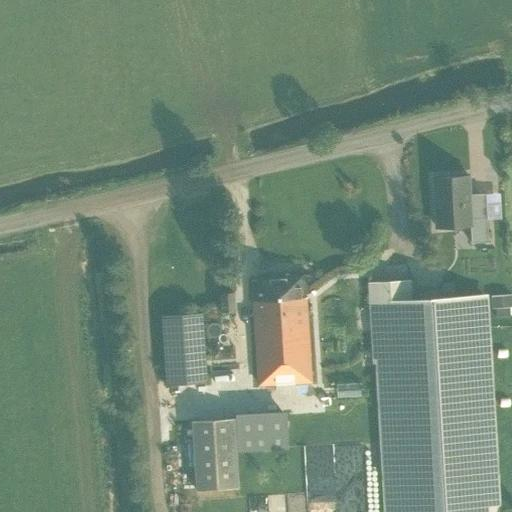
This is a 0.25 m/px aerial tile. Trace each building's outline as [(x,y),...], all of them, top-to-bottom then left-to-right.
[(468,176),(433,178),(436,227),(470,225),(471,243),(488,242),(487,216),(471,217),(468,176)] [(255,279),(251,279),(258,386),(311,382),(306,297),(303,297),(302,275),(255,278),(255,279)] [(410,281),(368,283),(373,362),(380,361),(388,511),(496,511),(483,296),(411,301),(410,281)] [(232,291),(220,293),(222,310),(234,309),(232,291)] [(206,382),(201,313),(162,315),(166,385),(206,382)] [(286,448),(284,415),(236,417),(238,451),(286,448)] [(237,488),(233,419),(190,421),(194,490),(237,488)]
